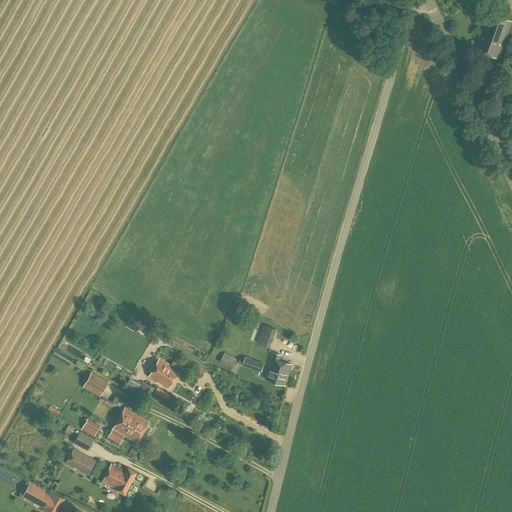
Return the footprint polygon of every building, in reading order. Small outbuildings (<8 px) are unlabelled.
[(498,59),(511,22),(488,13),(474,51),(498,59)] [(501,110),(507,107),(503,98),(497,101),(501,110)] [(129,324),(127,327),(133,331),(139,321),(133,317),(131,320),(133,321),(131,324),(129,324)] [(270,348),(276,329),(263,324),(256,343),(270,348)] [(286,386),(292,364),(279,361),(281,355),(273,352),(264,380),(286,386)] [(232,369),(237,359),(224,353),(219,362),(232,369)] [(261,372),(264,363),(245,356),(242,365),(261,372)] [(170,366),(157,358),(148,376),(168,388),(178,371),(177,370),(180,365),(173,361),(170,366)] [(99,397),(108,382),(91,372),(82,387),(99,397)] [(134,394),(140,384),(129,378),(124,388),(134,394)] [(147,401),(154,388),(143,382),(136,394),(147,401)] [(166,401),(170,395),(157,388),(154,394),(166,401)] [(57,417),(60,412),(50,406),(47,411),(57,417)] [(135,442),(147,422),(124,408),(112,429),(107,437),(119,444),(124,436),(135,442)] [(94,437),(100,426),(87,418),(81,429),(94,437)] [(73,428),(68,425),(64,432),(69,435),(73,428)] [(90,438),(81,434),(75,444),(84,449),(86,446),(89,447),(94,439),(90,437),(90,438)] [(86,474),(94,460),(72,448),(64,463),(86,474)] [(125,471),(111,463),(102,481),(115,488),(115,489),(124,494),(136,472),(127,467),(125,471)] [(45,511),(57,511),(64,499),(28,480),(25,482),(23,487),(26,489),(21,496),(42,508),(41,510),(45,511)]
